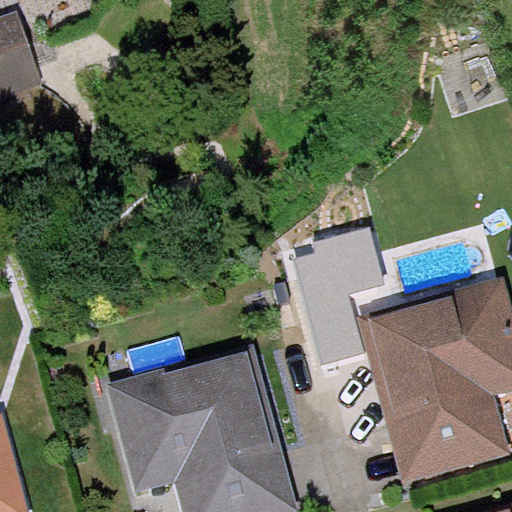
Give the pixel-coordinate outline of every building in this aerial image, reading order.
[(19,10),(0,16),(0,101),(45,86),(19,10)] [(343,359),(364,353),(349,293),(386,284),(371,226),(314,241),(316,252),(294,258),(321,366),(343,359)] [(370,312),(357,315),(402,482),(510,453),(495,394),(511,389),(511,304),(504,275),(453,289),(455,295),(371,318),(370,312)] [(165,368),(107,384),(136,490),(176,479),(184,511),(294,511),(300,511),(254,343),(246,345),(247,351),(166,373),(165,368)] [(0,511),(30,511),(4,411),(0,412),(0,511)]
